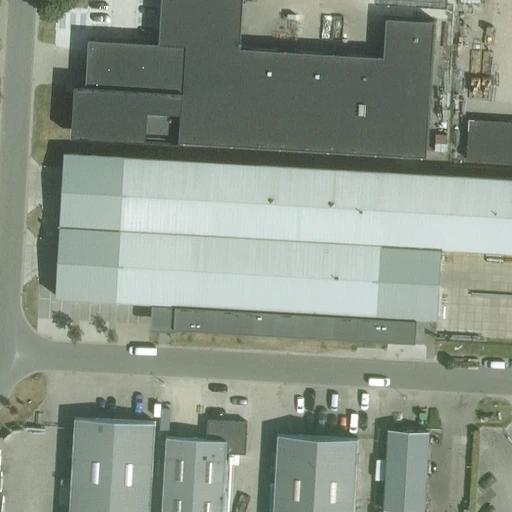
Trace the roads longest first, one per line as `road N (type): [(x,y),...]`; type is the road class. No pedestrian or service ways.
road 1 (unclassified): [(3,352),(511,383)]
road 2 (unclassified): [(3,352),(23,0)]
